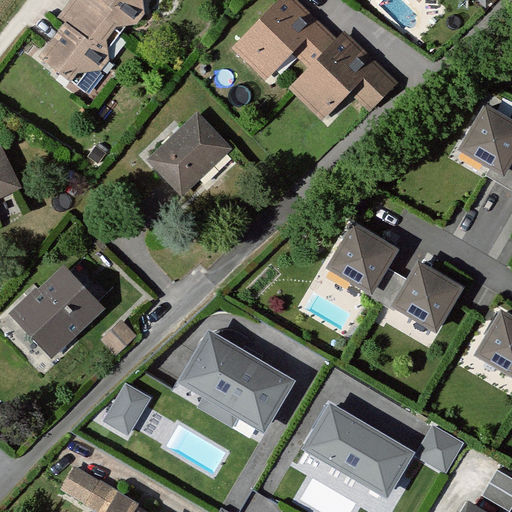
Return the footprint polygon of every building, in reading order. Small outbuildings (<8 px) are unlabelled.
[(153,0),(73,0),(33,54),(85,92),(153,0)] [(324,18),(304,0),(274,0),(231,48),(267,81),(324,18)] [(383,62),(346,26),(287,87),(325,123),(383,62)] [(511,166),(511,113),(482,96),(454,143),(507,175),(511,166)] [(233,148),(198,109),(149,153),(184,192),(233,148)] [(4,143),(0,145),(0,190),(22,181),(4,143)] [(406,245),(353,214),(325,261),(378,292),(406,245)] [(68,251),(13,302),(54,345),(108,295),(68,251)] [(471,286),(418,255),(390,302),(443,334),(471,286)] [(511,308),(502,303),(474,350),(511,372),(511,308)] [(302,384),(211,331),(180,384),(270,437),(302,384)] [(106,419),(133,432),(153,391),(126,378),(106,419)] [(419,455),(333,405),(308,449),(394,499),(419,455)] [(417,453),(450,470),(467,437),(434,420),(417,453)] [(77,461),(62,487),(99,508),(114,482),(77,461)] [(485,493),(511,504),(511,472),(496,466),(485,493)] [(168,511),(122,483),(103,511),(168,511)] [(502,511),(473,495),(463,511),(502,511)]
